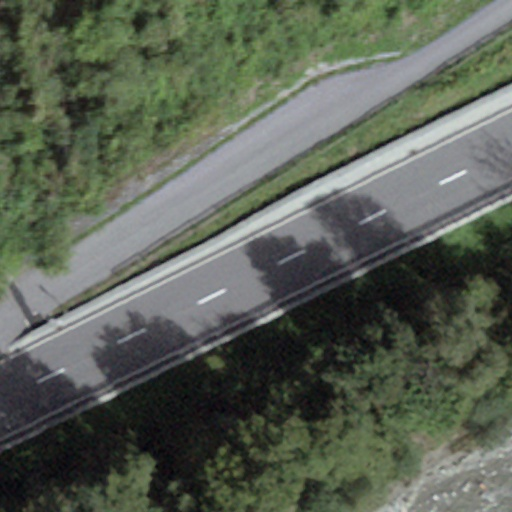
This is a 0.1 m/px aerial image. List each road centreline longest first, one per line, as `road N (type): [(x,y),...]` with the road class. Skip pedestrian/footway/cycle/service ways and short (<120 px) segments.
road 1 (track): [(511,5),(0,320)]
road 2 (primary): [(0,400),(511,150)]
